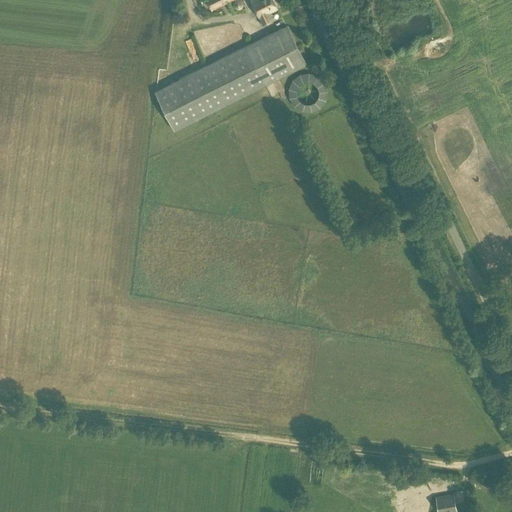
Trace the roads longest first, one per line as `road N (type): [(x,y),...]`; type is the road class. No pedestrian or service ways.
road 1 (track): [(0,411),(451,465),(511,453)]
road 2 (unclassified): [(511,354),(338,0)]
